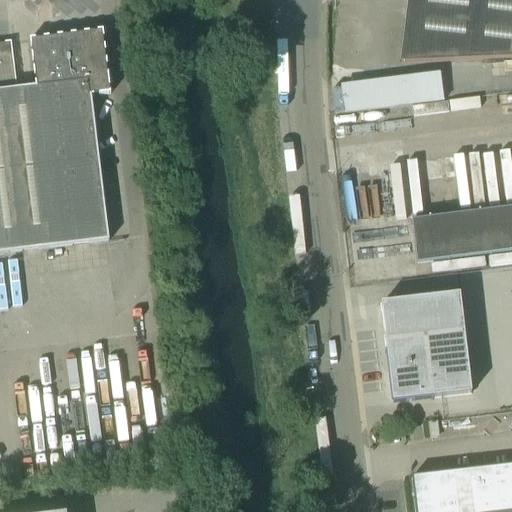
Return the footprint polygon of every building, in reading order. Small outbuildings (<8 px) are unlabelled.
[(511,0),(406,0),(399,67),(511,62),(511,0)] [(0,256),(109,243),(103,193),(91,97),(112,95),(110,75),(109,75),(108,67),(109,67),(108,61),(107,61),(106,52),(107,52),(106,47),(105,47),(105,38),(106,38),(105,32),(99,33),(99,34),(91,35),(91,34),(86,34),(86,36),(78,37),(77,35),(72,36),(72,37),(65,38),(64,37),(59,38),(59,39),(51,40),(51,38),(45,39),(45,40),(38,41),(37,40),(33,40),(33,41),(32,41),(29,44),(24,40),(11,42),(9,45),(9,48),(3,49),(3,47),(0,47),(0,256)] [(511,207),(408,221),(414,264),(511,250),(511,207)] [(470,395),(459,296),(380,305),(391,404),(470,395)] [(511,511),(511,466),(412,479),(415,511),(511,511)]
